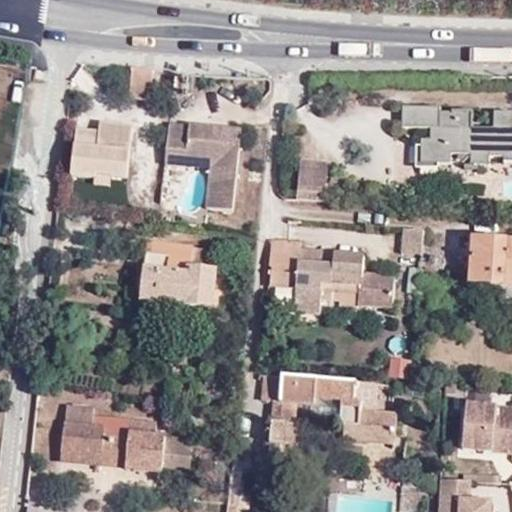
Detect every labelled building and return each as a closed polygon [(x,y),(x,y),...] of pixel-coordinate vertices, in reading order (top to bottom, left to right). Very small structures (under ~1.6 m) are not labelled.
[(154,73),(133,70),(132,87),(153,89),(154,73)] [(440,108),(403,108),(402,128),(431,130),(430,140),(422,140),(421,163),(451,164),(451,154),(472,155),(472,166),(489,166),(490,157),(504,158),(505,163),(511,163),(511,112),(494,112),(493,129),(473,130),(473,111),(451,110),(451,114),(440,113),(440,108)] [(73,176),(94,179),(97,179),(97,176),(110,177),(127,178),(133,127),(100,124),(99,132),(77,130),(73,176)] [(170,127),(166,166),(188,168),(188,161),(212,163),(212,170),(206,210),(232,214),(241,145),(227,143),(228,130),(191,125),(190,129),(170,127)] [(242,132),(228,130),(227,143),(241,145),(242,132)] [(188,161),(188,168),(212,170),(212,163),(188,161)] [(300,161),(298,194),(327,196),(330,163),(300,161)] [(97,179),(94,179),(94,184),(108,185),(110,177),(97,176),(97,179)] [(327,196),(298,194),(297,201),(327,202),(327,196)] [(402,256),(421,257),(421,246),(423,230),(404,228),(402,256)] [(511,243),(472,240),(469,285),(502,289),(502,304),(511,305),(511,243)] [(320,315),(320,307),(321,291),(322,275),(323,265),(300,264),(300,254),(286,252),(287,246),(286,241),(274,241),(274,246),(272,267),(269,286),(297,289),(294,313),(320,315)] [(147,244),(145,270),(142,303),(212,309),(215,271),(204,269),(191,267),(193,249),(147,244)] [(421,257),(418,294),(458,298),(458,284),(429,281),(431,247),(421,246),(421,257)] [(191,267),(204,269),(206,250),(193,249),(191,267)] [(323,265),(324,255),(300,254),(300,264),(323,265)] [(333,275),(334,258),(334,256),(324,255),(323,265),(322,275),(333,275)] [(322,275),(321,291),(359,294),(359,306),(392,309),(395,279),(364,276),(366,260),(334,258),(333,275),(322,275)] [(131,268),(102,263),(101,269),(110,271),(110,277),(120,279),(120,273),(130,274),(131,268)] [(265,401),(276,402),(295,403),(315,405),(315,399),(341,400),(340,425),(345,425),(344,440),(394,443),(397,417),(368,413),(360,413),(361,400),(356,400),(357,384),(266,377),(265,401)] [(370,385),(357,384),(356,400),(361,400),(360,413),(368,413),(370,385)] [(295,403),(276,402),(274,424),(293,425),(295,403)] [(163,475),(166,439),(155,438),(156,425),(130,423),(129,440),(105,438),(105,428),(93,428),(95,408),(68,405),(66,424),(65,424),(62,463),(126,469),(127,472),(163,475)] [(511,456),(511,412),(470,409),(466,451),(511,456)] [(293,425),(274,424),(272,445),(291,446),(293,425)] [(193,442),(166,439),(163,475),(190,477),(193,442)] [(398,510),(420,511),(421,511),(424,474),(404,473),(403,487),(400,487),(398,510)] [(441,481),(439,511),(490,511),(491,503),(470,501),(470,482),(441,481)]
